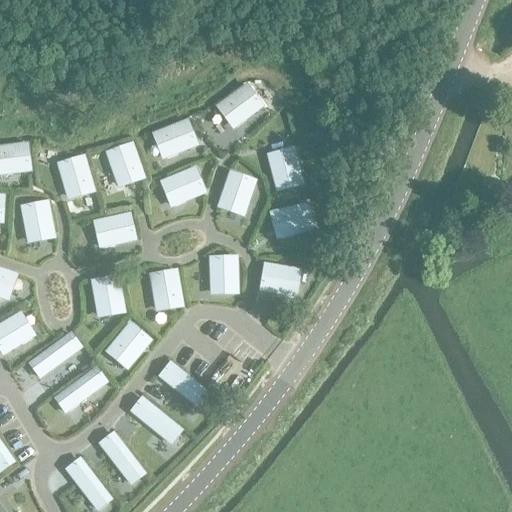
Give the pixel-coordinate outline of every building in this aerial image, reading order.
[(245,119),(261,106),(246,86),(221,104),(230,116),(229,117),(236,127),(246,120),(245,119)] [(186,122),(157,133),(163,147),(162,148),(166,159),(177,154),(177,153),(196,146),(186,122)] [(131,144),(106,153),(113,173),(112,173),(116,184),(128,180),(127,179),(141,174),(131,144)] [(9,173),(30,171),(26,145),(0,148),(0,175),(9,174),(9,173)] [(279,156),(267,159),(270,171),(271,171),(277,191),(302,184),(294,154),(279,157),(279,156)] [(83,157),(58,164),(64,184),(62,185),(66,196),(77,193),(77,192),(92,187),(83,157)] [(194,169),(165,181),(171,195),(170,196),(175,207),(186,202),(185,201),(204,193),(194,169)] [(230,173),(220,203),(234,208),(234,209),(245,213),(249,201),(248,201),(254,181),(230,173)] [(32,204),(20,207),(22,218),(23,218),(27,239),(53,234),(47,203),(32,206),(32,204)] [(274,217),(281,244),(308,237),(301,210),(274,217)] [(129,215),(98,222),(101,236),(100,237),(103,248),(114,246),(114,245),(134,240),(129,215)] [(210,279),(209,279),(209,291),(221,291),(221,290),(236,289),(236,258),(210,259),(210,279)] [(290,297),(291,296),(292,287),(291,287),(293,271),(263,266),(259,291),(279,294),(279,295),(290,297)] [(0,270),(0,299),(3,300),(7,289),(6,288),(11,274),(0,270)] [(175,271),(150,276),(153,296),(152,296),(154,308),(166,306),(166,305),(181,302),(175,271)] [(117,277),(92,282),(95,302),(94,302),(96,314),(108,312),(107,311),(122,308),(117,277)] [(16,316),(0,325),(0,350),(3,355),(20,344),(21,345),(31,339),(25,328),(24,329),(16,316)] [(137,357),(150,341),(129,325),(110,349),(121,358),(121,359),(130,367),(138,358),(137,357)] [(52,369),(80,348),(71,335),(29,365),(39,378),(42,376),(43,377),(53,370),(52,369)] [(209,396),(169,364),(159,377),(186,399),(185,400),(195,407),(196,406),(199,409),(209,396)] [(106,383),(96,369),(55,400),(65,413),(68,411),(68,412),(78,404),(78,403),(106,383)] [(181,431),(141,399),(131,412),(158,434),(157,435),(167,443),(168,441),(171,444),(181,431)] [(143,475),(112,434),(100,444),(121,472),(120,473),(127,482),(128,482),(131,484),(143,475)] [(0,471),(13,463),(0,444),(0,471)] [(79,460),(66,470),(97,510),(110,500),(79,460)]
